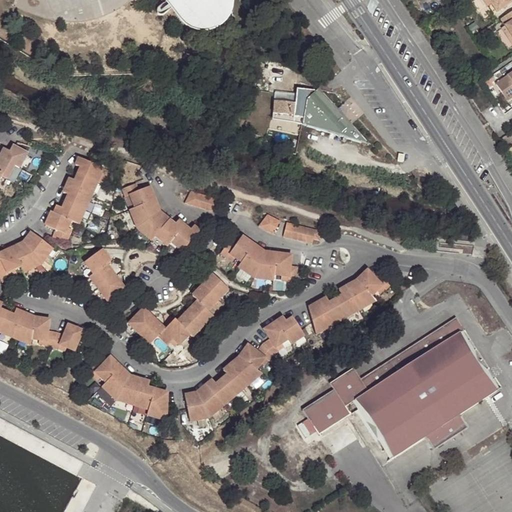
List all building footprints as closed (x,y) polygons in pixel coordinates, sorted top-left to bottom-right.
[(166,0),(170,4),(174,10),(185,24),(188,28),(193,31),(197,33),(200,33),(202,33),(205,34),(211,33),(215,31),(224,26),(226,24),(231,16),(232,12),(233,7),(231,0),(166,0)] [(479,0),(473,0),(481,11),(485,9),(479,0)] [(479,0),(485,9),(491,16),(505,6),(500,0),(479,0)] [(163,21),(174,10),(170,4),(157,14),(156,16),(157,18),(158,20),(160,20),(161,21),(163,21)] [(511,11),(495,22),(500,29),(511,47),(511,11)] [(511,47),(500,29),(496,32),(508,50),(511,47)] [(511,71),(511,72),(490,87),(501,104),(511,96),(511,71)] [(309,101),(321,91),(297,90),(297,103),(294,122),(303,124),(309,101)] [(303,124),(303,127),(331,135),(336,136),(365,145),(367,142),(352,125),(337,108),(321,91),(309,101),(303,124)] [(297,103),(275,101),(273,119),(294,122),(297,103)] [(0,178),(2,176),(8,179),(15,165),(20,168),(28,154),(14,146),(11,151),(5,148),(0,158),(0,178)] [(70,177),(63,191),(70,194),(62,207),(57,204),(53,212),(51,210),(45,224),(54,230),(51,236),(66,242),(68,235),(64,233),(66,227),(71,220),(77,223),(83,212),(104,168),(79,156),(75,164),(81,167),(75,179),(70,177)] [(134,206),(154,196),(149,186),(139,190),(136,184),(121,190),(124,198),(129,196),(132,201),(134,206)] [(219,202),(190,192),(186,205),(214,215),(219,202)] [(158,206),(154,196),(134,206),(130,209),(137,228),(153,239),(157,235),(168,243),(172,239),(185,248),(202,228),(195,223),(191,227),(180,218),(176,222),(165,214),(162,217),(157,213),(155,208),(158,206)] [(280,221),(266,215),(260,228),(274,235),(280,221)] [(313,241),(316,232),(287,223),(283,237),(311,246),(313,241)] [(17,246),(0,251),(0,275),(14,269),(19,267),(21,272),(40,265),(52,249),(30,232),(23,241),(27,243),(24,247),(18,249),(17,246)] [(322,234),(316,232),(313,241),(319,243),(322,234)] [(236,244),(230,239),(221,252),(227,257),(229,255),(232,250),(237,255),(243,260),(255,243),(244,234),(236,244)] [(27,243),(23,241),(21,243),(17,246),(18,249),(24,247),(27,243)] [(261,248),(255,243),(243,260),(241,263),(253,273),(273,277),(275,271),(278,252),(271,251),(271,256),(264,254),(260,252),(261,248)] [(102,249),(85,262),(94,274),(91,276),(108,299),(125,287),(108,264),(111,261),(102,249)] [(232,250),(229,255),(234,259),(237,255),(232,250)] [(278,252),(275,271),(283,273),(289,274),(288,280),(296,281),(299,267),(290,265),(292,254),(278,252)] [(0,275),(0,277),(1,281),(17,274),(14,269),(0,275)] [(196,300),(178,320),(191,333),(193,335),(213,314),(209,310),(227,290),(211,275),(193,296),(196,300)] [(320,302),(312,307),(324,328),(367,303),(362,298),(366,294),(371,288),(375,291),(376,293),(382,288),(371,277),(367,282),(361,277),(355,277),(349,285),(352,288),(348,292),(344,288),(332,295),(335,299),(322,306),(320,302)] [(371,288),(366,294),(370,296),(375,291),(371,288)] [(0,328),(32,342),(33,337),(39,338),(45,338),(45,342),(44,345),(51,345),(57,349),(58,347),(60,344),(66,347),(74,351),(82,335),(80,329),(71,324),(65,334),(59,331),(49,330),(51,318),(36,316),(35,321),(29,319),(31,314),(17,308),(14,314),(1,308),(3,303),(0,301),(0,328)] [(312,307),(308,309),(311,313),(305,317),(310,336),(324,328),(312,307)] [(166,328),(144,310),(138,315),(132,326),(153,343),(161,334),(170,341),(172,339),(175,336),(180,340),(182,342),(191,333),(178,320),(175,317),(166,328)] [(459,414),(497,389),(490,379),(486,381),(453,335),(463,329),(454,316),(360,379),(353,367),(329,384),(333,390),(302,408),(319,432),(347,414),(350,413),(345,405),(355,397),(391,445),(385,448),(392,459),(426,437),(434,449),(467,426),(459,414)] [(275,328),(285,344),(288,349),(301,341),(291,326),(285,329),(282,324),(275,328)] [(255,373),(259,366),(262,361),(267,364),(270,359),(276,355),(273,350),(279,347),(285,344),(275,328),(262,335),(267,345),(260,349),(256,356),(246,350),(238,362),(242,365),(239,369),(234,366),(224,374),(226,378),(217,387),(212,384),(202,393),(205,396),(201,399),(193,400),(193,396),(186,398),(187,405),(187,411),(189,418),(189,421),(190,422),(209,419),(260,376),(255,373)] [(490,379),(497,389),(501,386),(463,329),(453,335),(486,381),(490,379)] [(96,368),(88,376),(95,382),(98,378),(103,383),(107,386),(102,390),(117,405),(149,413),(147,418),(165,426),(167,402),(160,400),(161,397),(149,392),(150,387),(137,383),(136,388),(129,385),(126,381),(129,377),(114,363),(105,370),(100,364),(96,368)]
